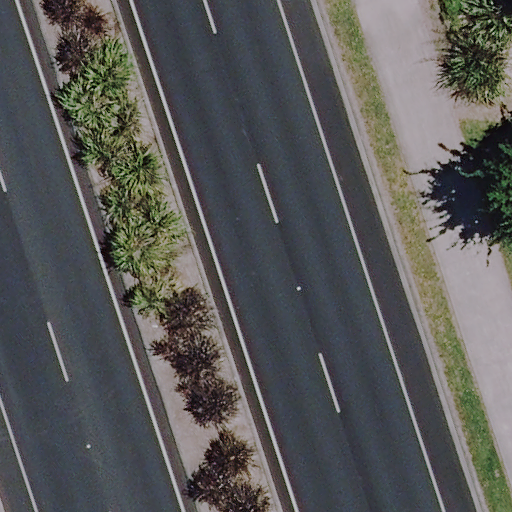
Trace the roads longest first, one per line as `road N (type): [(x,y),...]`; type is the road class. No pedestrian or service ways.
road 1 (primary): [(229,0),(396,511)]
road 2 (primary): [(114,511),(0,162)]
